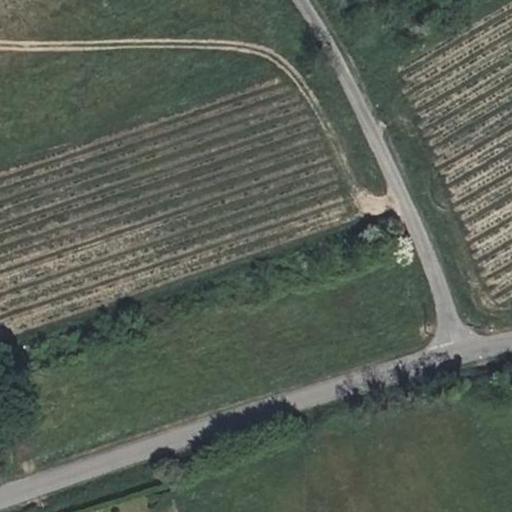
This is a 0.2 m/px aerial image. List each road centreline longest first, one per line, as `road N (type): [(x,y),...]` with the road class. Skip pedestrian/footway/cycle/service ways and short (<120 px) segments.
road 1 (tertiary): [(465,349),(0,497)]
road 2 (unclassified): [(465,349),(391,164),(304,0)]
